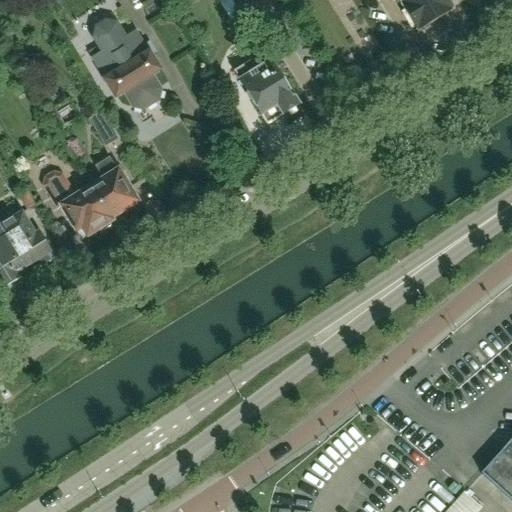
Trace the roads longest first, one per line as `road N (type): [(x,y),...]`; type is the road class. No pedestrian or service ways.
road 1 (residential): [(0,368),(511,45)]
road 2 (residential): [(189,511),(319,423),(511,262)]
road 3 (secondary): [(372,302),(313,332),(42,511)]
road 4 (secondary): [(95,511),(320,355),(372,302)]
road 5 (secondary): [(372,302),(511,207)]
road 6 (unknown): [(403,400),(511,311)]
road 7 (unknown): [(321,511),(403,400)]
